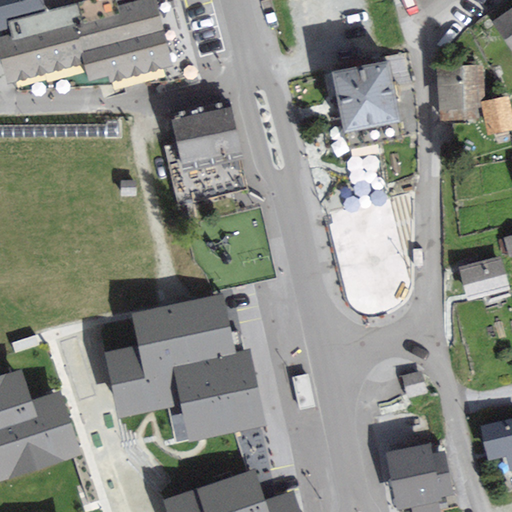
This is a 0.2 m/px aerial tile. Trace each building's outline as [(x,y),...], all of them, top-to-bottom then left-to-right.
[(90,90),(173,69),(154,0),(0,0),(0,36),(10,34),(13,44),(0,47),(0,69),(5,90),(83,70),(90,90)] [(511,9),(491,25),(511,54),(511,9)] [(389,64),(331,75),(344,138),(401,126),(397,105),(399,104),(397,94),(395,83),(393,84),(389,64)] [(482,68),(438,70),(441,122),(485,120),(482,68)] [(511,119),(508,103),(489,108),(494,131),(511,126),(511,119)] [(236,109),(180,121),(189,163),(245,151),(236,109)] [(504,260),(464,270),(472,300),(511,290),(504,260)] [(146,338),(104,348),(129,455),(164,446),(256,422),(221,288),(179,300),(138,311),(146,338)] [(26,360),(0,368),(0,479),(89,453),(72,397),(42,406),(26,360)] [(423,372),(404,376),(408,398),(428,394),(423,372)] [(511,421),(485,428),(493,462),(509,459),(511,471),(511,470),(511,421)] [(147,465),(155,498),(159,511),(292,511),(273,426),(147,465)] [(441,442),(391,449),(400,511),(450,504),(441,442)]
